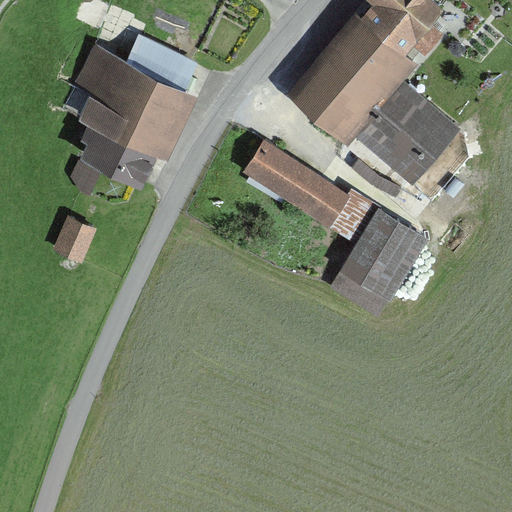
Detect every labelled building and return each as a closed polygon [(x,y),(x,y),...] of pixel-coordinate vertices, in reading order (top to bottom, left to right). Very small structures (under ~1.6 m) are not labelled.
[(419,178),(464,123),(406,77),(457,14),(439,0),(377,0),(306,88),(419,178)] [(162,178),(204,91),(110,46),(68,133),(162,178)] [(355,191),(267,133),(245,166),(334,224),(355,191)] [(431,234),(386,204),(338,276),(384,306),(431,234)] [(69,212),(54,250),(84,262),(99,224),(69,212)]
